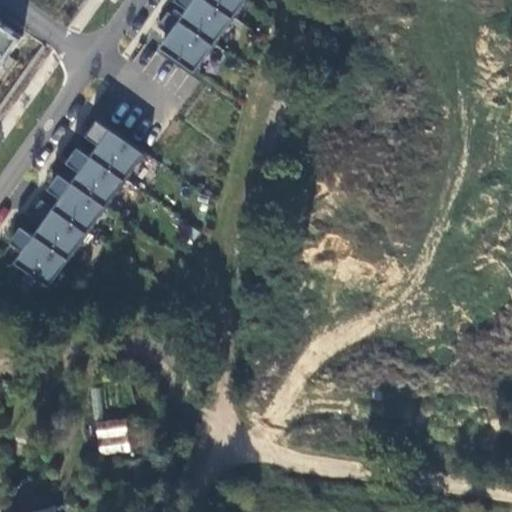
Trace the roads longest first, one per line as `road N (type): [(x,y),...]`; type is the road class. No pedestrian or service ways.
road 1 (residential): [(375,474),(425,189),(453,144),(476,0)]
road 2 (track): [(224,442),(222,362),(249,209),(310,0)]
road 3 (track): [(23,471),(29,414),(51,376),(86,354),(152,362),(224,442)]
road 4 (track): [(224,442),(511,495)]
road 5 (residential): [(93,63),(0,193)]
